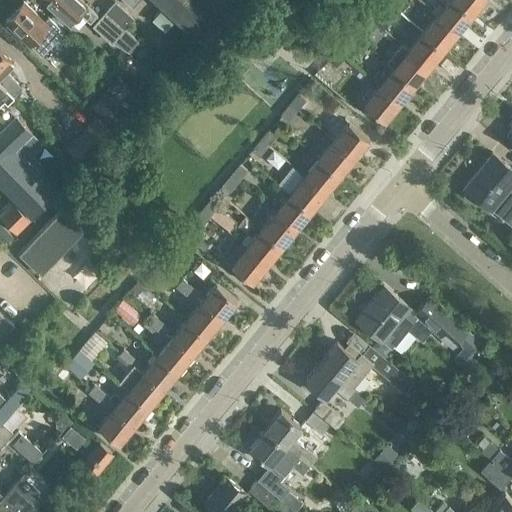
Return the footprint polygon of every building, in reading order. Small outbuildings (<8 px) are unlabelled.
[(89,23),(97,14),(80,0),(44,0),(61,15),(70,5),(89,23)] [(115,0),(105,10),(125,28),(134,18),(115,0)] [(154,0),(203,45),(242,1),(241,0),(154,0)] [(387,0),(385,0),(370,15),(377,22),(385,14),(391,20),(399,11),(393,6),(387,0)] [(472,14),(455,0),(448,0),(444,6),(438,1),(431,9),(437,14),(437,15),(457,31),(472,14)] [(455,0),(472,14),(483,0),(455,0)] [(5,20),(28,43),(41,55),(64,31),(48,16),(43,21),(23,1),(5,20)] [(92,25),(111,43),(130,53),(140,42),(125,28),(105,10),(92,25)] [(370,15),(354,31),(361,38),(377,22),(370,15)] [(457,31),(437,15),(422,32),(443,49),(457,31)] [(346,38),(337,48),(343,55),(353,45),(360,52),(368,44),(361,38),(354,31),(346,38)] [(443,49),(422,32),(408,50),(428,67),(443,49)] [(0,47),(0,82),(13,96),(23,87),(5,69),(13,61),(0,47)] [(343,55),(337,48),(313,72),(320,78),(332,88),(344,77),(337,71),(340,68),(335,63),(343,55)] [(428,67),(408,50),(393,68),(413,85),(428,67)] [(413,85),(393,68),(387,75),(379,69),(372,76),(376,79),(374,81),(379,85),(378,86),(399,102),(413,85)] [(10,93),(0,82),(0,103),(5,99),(8,102),(13,96),(10,93)] [(142,103),(123,85),(108,101),(101,94),(90,106),(110,125),(121,113),(126,118),(142,103)] [(399,102),(378,86),(363,104),(384,121),(399,102)] [(148,87),(140,95),(148,104),(156,96),(148,87)] [(306,99),(298,92),(289,104),(297,111),(306,99)] [(288,121),(297,111),(289,104),(280,114),(281,115),(287,120),(288,121)] [(14,116),(0,129),(0,135),(32,167),(46,153),(38,145),(41,142),(14,116)] [(332,125),(326,132),(334,139),(333,140),(354,157),(369,139),(348,122),(340,131),(332,125)] [(259,139),(268,146),(277,135),(268,128),(259,139)] [(32,167),(0,135),(0,186),(31,217),(56,192),(32,167)] [(259,139),(250,150),(259,157),(268,146),(259,139)] [(354,157),(333,140),(318,158),(339,175),(354,157)] [(511,169),(492,153),(463,187),(467,190),(465,195),(473,203),(478,199),(491,210),(492,208),(511,224),(511,222),(511,188),(510,186),(511,184),(511,169)] [(339,175),(318,158),(304,175),(325,193),(339,175)] [(230,174),(239,181),(248,170),(240,163),(230,174)] [(230,174),(222,185),(230,192),(239,181),(230,174)] [(325,193),(304,175),(289,193),(310,210),(325,193)] [(310,210),(289,193),(275,211),(295,228),(310,210)] [(218,206),(219,205),(210,198),(201,210),(210,217),(210,216),(229,231),(237,222),(218,206)] [(12,201),(0,213),(0,215),(16,232),(30,219),(12,201)] [(60,209),(18,253),(41,275),(83,231),(60,209)] [(210,217),(201,210),(192,220),(193,221),(184,231),(195,241),(205,230),(201,227),(210,217)] [(295,228),(275,211),(260,229),(281,246),(295,228)] [(0,222),(0,240),(4,245),(13,236),(0,222)] [(281,246),(260,229),(246,246),(266,263),(281,246)] [(176,235),(155,260),(162,266),(183,242),(176,235)] [(266,263),(246,246),(230,265),(251,282),(266,263)] [(204,296),(200,301),(221,318),(236,300),(215,283),(204,296)] [(410,308),(383,285),(355,318),(383,341),(391,347),(393,344),(394,345),(415,319),(414,319),(416,316),(409,310),(410,308)] [(141,313),(122,297),(113,308),(132,324),(141,313)] [(456,342),(465,331),(431,299),(416,316),(445,343),(451,337),(456,342)] [(197,305),(186,319),(207,336),(221,318),(200,301),(197,305)] [(0,338),(14,323),(0,310),(0,338)] [(186,319),(171,336),(192,354),(207,336),(186,319)] [(68,364),(82,373),(108,337),(94,328),(68,364)] [(171,336),(157,354),(178,371),(192,354),(171,336)] [(336,342),(327,353),(320,361),(354,386),(372,365),(404,392),(413,380),(368,342),(361,352),(349,342),(344,348),(336,342)] [(123,349),(120,353),(138,368),(142,363),(129,353),(123,349)] [(178,371),(157,354),(142,372),(163,389),(178,371)] [(366,397),(320,361),(305,380),(325,397),(334,387),(347,398),(358,407),(366,397)] [(71,373),(65,368),(57,376),(63,381),(71,373)] [(163,389),(142,372),(127,389),(148,407),(163,389)] [(148,407),(127,389),(120,399),(112,393),(109,396),(94,384),(90,389),(113,407),(134,424),(148,407)] [(336,429),(344,419),(321,399),(313,410),(336,429)] [(2,403),(0,404),(0,445),(13,431),(0,419),(0,418),(7,410),(1,405),(2,403)] [(113,407),(98,425),(119,443),(134,424),(113,407)] [(280,410),(265,429),(309,465),(317,455),(306,445),(305,446),(293,436),(300,426),(280,410)] [(322,434),(329,425),(312,411),(305,420),(322,434)] [(72,443),(80,434),(71,426),(63,435),(72,443)] [(309,465),(265,429),(249,448),(269,464),(248,490),(268,507),(273,502),(284,511),(297,511),(281,498),(290,488),(280,480),(293,465),(302,474),(309,465)] [(22,433),(15,441),(19,444),(16,447),(33,463),(43,452),(22,433)] [(511,459),(500,448),(499,449),(489,440),(481,450),(490,459),(489,460),(510,478),(511,476),(511,459)] [(100,442),(84,461),(95,471),(107,457),(111,451),(100,442)] [(384,469),(399,454),(387,443),(373,459),(384,469)] [(480,470),(500,489),(510,478),(489,460),(480,470)] [(215,511),(230,511),(246,494),(225,477),(204,502),(215,511)] [(2,496),(0,498),(0,511),(33,511),(41,503),(32,495),(29,497),(15,483),(2,496)] [(511,511),(511,498),(503,490),(488,508),(478,499),(477,500),(490,511),(511,511)] [(438,501),(431,509),(434,511),(490,511),(477,500),(466,511),(456,511),(449,505),(448,506),(443,501),(441,503),(438,501)]
